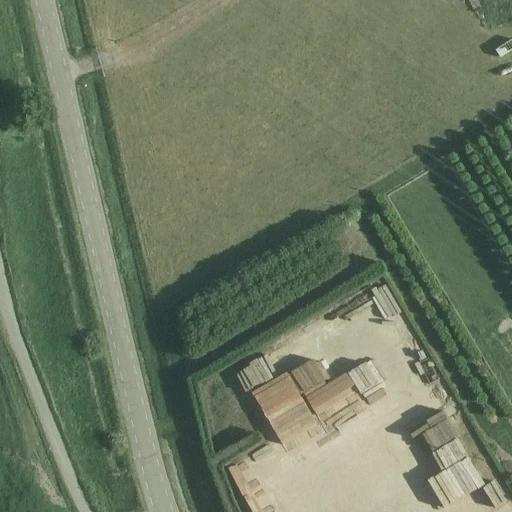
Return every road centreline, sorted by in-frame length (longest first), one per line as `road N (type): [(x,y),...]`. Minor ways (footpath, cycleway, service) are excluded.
road 1 (tertiary): [(162,511),(42,0)]
road 2 (unclassified): [(86,511),(11,324),(0,275)]
